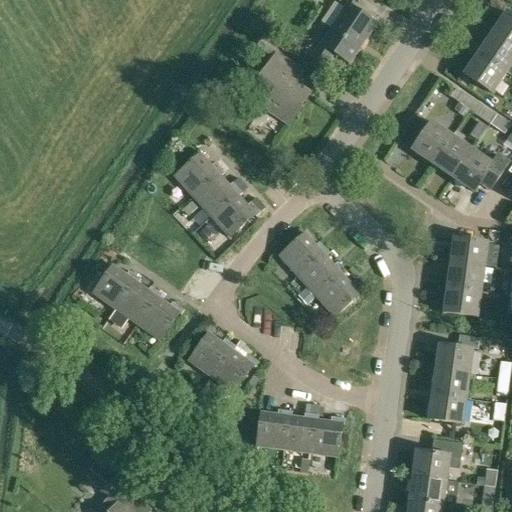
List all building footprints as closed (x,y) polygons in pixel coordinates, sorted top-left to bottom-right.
[(311,59),(325,70),(336,54),(350,64),(377,23),(348,4),(321,45),(311,59)] [(493,33),(511,45),(511,15),(507,12),(493,33)] [(479,54),(507,73),(511,66),(511,45),(493,33),(479,54)] [(257,47),(271,56),(279,44),(265,35),(257,47)] [(262,106),(289,124),(310,94),(302,89),(302,82),(297,79),(302,70),(278,54),(256,86),(270,95),(262,106)] [(464,74),(493,94),(507,73),(479,54),(464,74)] [(456,101),(470,111),(477,101),(463,92),(456,101)] [(470,111),(484,120),(491,111),(477,101),(470,111)] [(490,125),(505,134),(511,125),(497,115),(490,125)] [(412,151),(433,165),(453,136),(432,122),(412,151)] [(483,136),(473,130),(470,135),(479,141),(483,136)] [(433,165),(454,179),(473,150),(453,136),(433,165)] [(454,179),(475,193),(481,184),(491,191),(510,163),(498,155),(493,163),(473,150),(454,179)] [(219,174),(221,176),(225,174),(222,171),(215,163),(212,166),(201,154),(175,177),(193,197),(219,174)] [(230,186),(221,176),(219,174),(193,197),(211,217),(237,194),(239,196),(243,193),(240,191),(233,183),(230,186)] [(248,206),(239,196),(237,194),(211,217),(230,238),(255,216),(256,217),(261,213),(251,202),(248,206)] [(325,254),(326,256),(329,253),(328,251),(320,243),(317,245),(313,242),(306,234),(280,257),(299,277),(325,254)] [(451,264),(485,269),(489,243),(454,239),(451,264)] [(335,265),(326,256),(325,254),(299,277),(317,297),(342,274),(344,276),(347,273),(346,271),(338,262),(335,265)] [(448,288),(482,293),(485,269),(451,264),(448,288)] [(94,294),(116,310),(136,281),(138,283),(141,279),(139,278),(129,271),(126,275),(114,266),(94,294)] [(353,285),(344,276),(342,274),(317,297),(335,318),(361,294),(362,295),(365,293),(357,282),(353,285)] [(510,297),(511,297),(511,280),(511,284),(500,282),(499,295),(510,297)] [(158,297),(160,298),(163,295),(161,293),(152,287),(148,290),(138,283),(136,281),(116,310),(138,325),(158,297)] [(444,313),(479,318),(482,293),(448,288),(444,313)] [(300,296),(306,303),(314,297),(307,289),(300,296)] [(171,306),(160,298),(158,297),(138,325),(161,341),(181,313),(182,314),(185,310),(173,302),(171,306)] [(232,349),(234,351),(237,347),(235,346),(225,339),(222,343),(209,333),(189,362),(212,378),(232,349)] [(436,370),(471,375),(474,350),(439,345),(436,370)] [(245,358),(234,351),(232,349),(212,378),(234,394),(255,365),(256,366),(258,363),(247,355),(245,358)] [(499,379),(510,381),(511,367),(511,363),(501,362),(499,379)] [(433,395),(467,400),(471,375),(436,370),(433,395)] [(497,396),(508,398),(510,381),(499,379),(497,396)] [(429,420),(464,425),(467,400),(433,395),(429,420)] [(493,421),(505,422),(507,405),(495,404),(493,421)] [(309,406),(308,414),(316,415),(319,416),(320,407),(309,406)] [(257,447),(284,450),(289,416),(292,416),(293,412),(289,412),(279,410),(278,414),(262,412),(257,447)] [(315,419),(318,420),(319,416),(316,415),(305,414),(304,418),(292,416),(289,416),(284,450),(310,454),(315,419)] [(331,422),(318,420),(315,419),(310,454),(338,458),(343,423),(345,424),(345,419),(332,418),(331,422)] [(413,476),(447,481),(449,469),(459,471),(462,445),(436,441),(434,454),(417,451),(413,476)] [(110,467),(118,457),(111,451),(103,461),(110,467)] [(131,511),(125,506),(135,495),(98,464),(86,478),(109,497),(102,506),(108,511),(131,511)] [(484,486),(495,488),(498,471),(487,469),(484,486)] [(410,501),(444,506),(447,481),(413,476),(410,501)] [(481,510),(492,511),(495,495),(483,494),(481,510)] [(408,511),(443,511),(444,506),(410,501),(408,511)]
